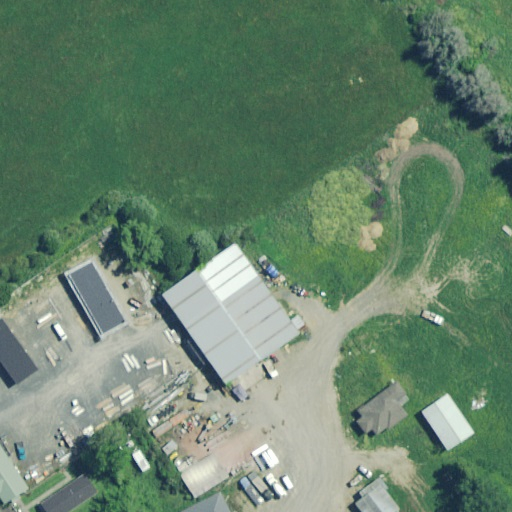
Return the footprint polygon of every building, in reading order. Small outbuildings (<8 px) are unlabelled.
[(473,132),(457,109),(428,130),(435,140),(431,143),(440,156),(473,132)] [(256,252),(181,303),(242,393),(317,342),(256,252)] [(109,313),(78,269),(58,284),(89,327),(109,313)] [(55,357),(17,300),(0,311),(0,321),(34,372),(55,357)] [(369,347),(355,329),(337,344),(352,362),(369,347)] [(468,353),(444,337),(431,356),(403,371),(418,398),(452,378),(468,353)] [(386,381),(373,359),(351,373),(362,389),(355,394),(360,401),(354,405),(369,427),(372,424),(379,435),(402,420),(400,418),(412,410),(391,378),(386,381)] [(488,432),(474,414),(455,429),(469,447),(488,432)] [(61,460),(34,423),(13,438),(40,475),(61,460)] [(6,443),(0,447),(0,486),(14,509),(39,493),(6,443)] [(150,468),(139,450),(132,454),(143,472),(150,468)] [(414,471),(398,455),(376,478),(391,494),(414,471)] [(423,511),(440,498),(425,480),(396,504),(403,511),(423,511)] [(228,511),(219,494),(184,511),(228,511)]
